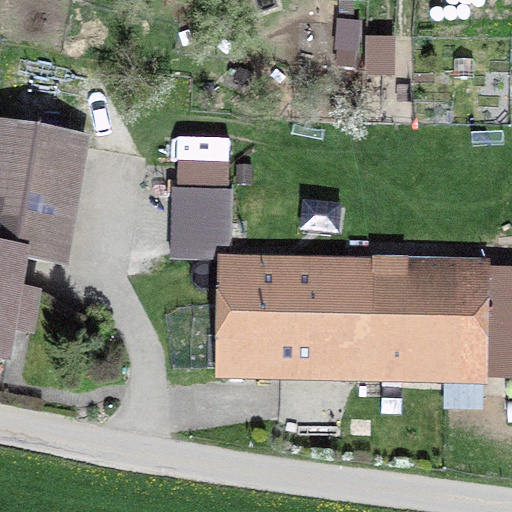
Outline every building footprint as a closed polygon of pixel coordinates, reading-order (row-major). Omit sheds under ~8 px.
[(399,67),(399,26),(370,26),(370,67),(399,67)] [(83,146),(0,132),(0,256),(16,259),(62,267),(83,146)] [(226,196),(181,195),(180,258),(225,259),(226,196)] [(0,351),(1,351),(16,259),(0,256),(0,351)] [(482,285),(228,283),(228,365),(321,365),(321,356),(414,356),(414,366),(482,366),(482,285)]
